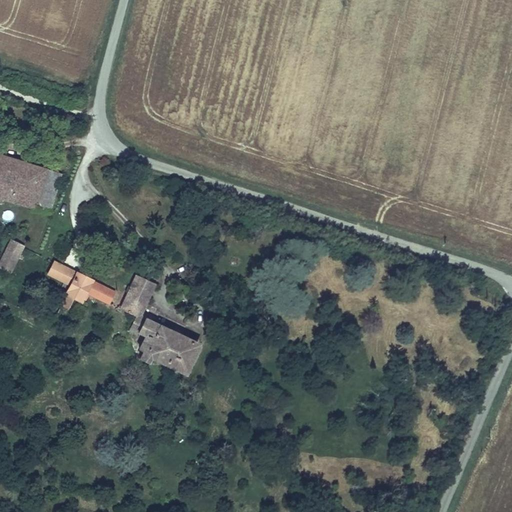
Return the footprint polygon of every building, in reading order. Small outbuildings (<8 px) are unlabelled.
[(0,192),(37,204),(48,166),(0,152),(0,192)] [(57,169),(48,166),(37,204),(46,206),(57,169)] [(0,260),(9,264),(16,249),(5,244),(0,253),(0,260)] [(80,303),(85,293),(107,304),(114,291),(53,259),(46,272),(68,284),(58,304),(65,308),(70,298),(80,303)] [(148,365),(151,358),(181,371),(196,342),(140,314),(154,282),(135,274),(119,310),(130,315),(125,324),(141,331),(133,350),(140,353),(137,360),(148,365)]
